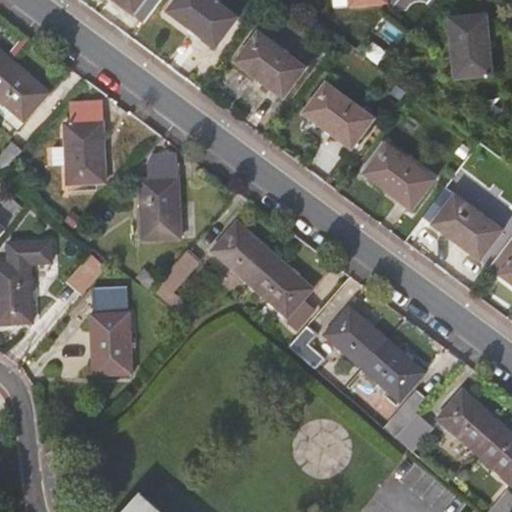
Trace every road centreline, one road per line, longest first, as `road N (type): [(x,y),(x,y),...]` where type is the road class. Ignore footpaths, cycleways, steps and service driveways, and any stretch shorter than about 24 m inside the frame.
road 1 (tertiary): [(29,0),(511,359)]
road 2 (residential): [(37,511),(20,398),(0,373)]
